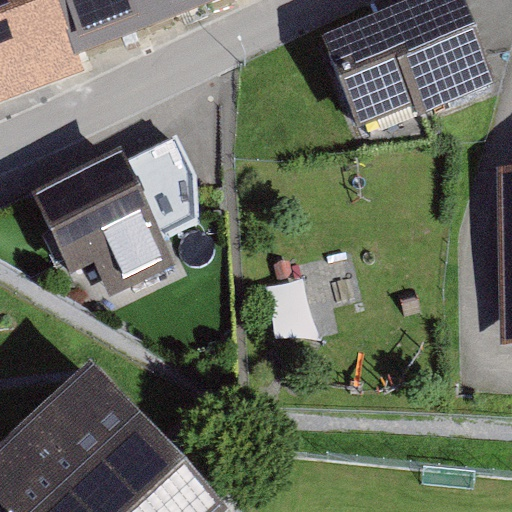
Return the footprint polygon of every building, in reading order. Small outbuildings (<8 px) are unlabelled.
[(48,0),(0,0),(0,89),(73,59),(48,0)] [(48,0),(73,59),(223,0),(48,0)] [(447,1),(311,42),(343,144),(479,103),(447,1)] [(114,169),(23,214),(57,281),(78,271),(100,314),(169,279),(114,169)] [(506,350),(511,349),(511,173),(503,173),(506,350)] [(309,287),(270,294),(279,349),(319,342),(309,287)] [(221,511),(145,429),(98,377),(0,466),(0,511),(221,511)]
